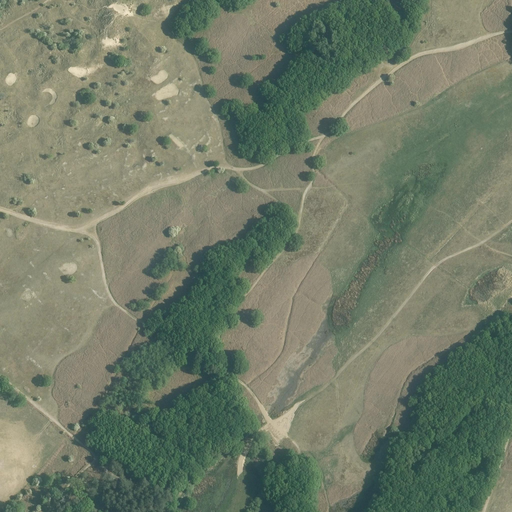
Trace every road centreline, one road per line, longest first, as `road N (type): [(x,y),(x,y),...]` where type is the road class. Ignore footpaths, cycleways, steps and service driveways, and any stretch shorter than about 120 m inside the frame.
road 1 (track): [(95,221),(137,193),(217,167),(269,161),(326,134),(417,54),(511,29)]
road 2 (track): [(275,423),(365,347),(435,265),(511,220)]
road 3 (track): [(226,373),(218,345),(223,324),(295,232),(322,136)]
road 4 (track): [(226,373),(122,310),(109,293),(97,238)]
road 5 (track): [(170,507),(101,467),(53,420)]
